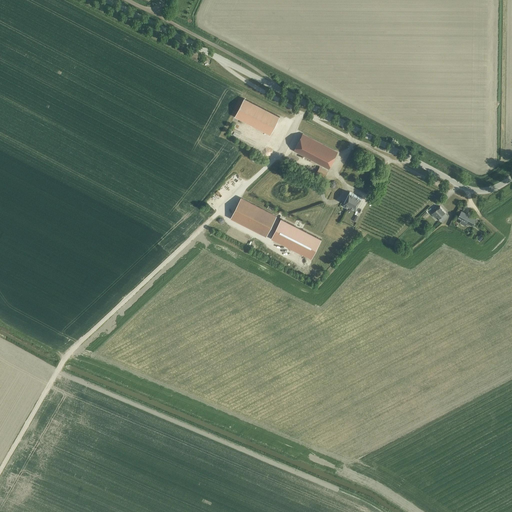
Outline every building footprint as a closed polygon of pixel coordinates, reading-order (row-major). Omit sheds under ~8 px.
[(270,134),(280,117),(244,98),(235,116),(270,134)] [(329,169),(338,152),(306,136),(302,134),(294,150),(329,169)] [(319,167),(317,172),(325,177),(328,171),(319,167)] [(231,177),(208,199),(215,207),(241,183),(236,177),(238,175),(236,172),(231,177)] [(353,199),(355,195),(350,192),(344,202),(345,203),(343,206),(347,208),(349,205),(348,205),(350,200),(354,202),(355,200),(353,199)] [(348,205),(349,205),(356,208),(361,198),(355,195),(353,199),(355,200),(354,202),(350,200),(348,205)] [(266,235),(276,216),(241,198),(232,218),(266,235)] [(440,206),(432,214),(435,218),(437,216),(439,218),(439,219),(441,222),(448,215),(446,213),(446,212),(440,206)] [(476,219),(461,211),(458,209),(457,213),(459,214),(457,218),(473,226),(476,219)] [(281,218),(271,238),(294,249),(311,258),(321,239),(304,230),(281,218)]
